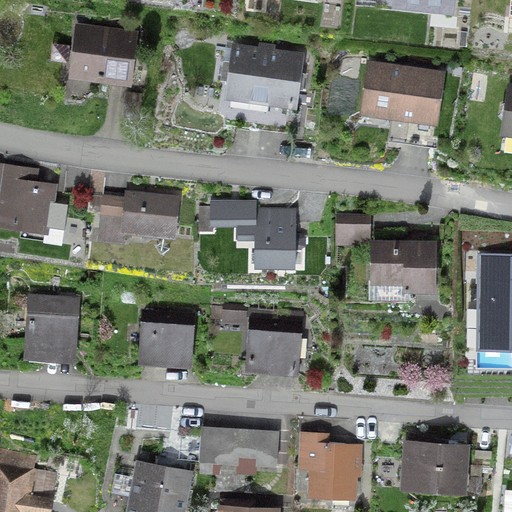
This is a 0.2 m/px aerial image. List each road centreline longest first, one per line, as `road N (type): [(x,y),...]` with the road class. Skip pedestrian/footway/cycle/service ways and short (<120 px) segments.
road 1 (residential): [(0,141),(511,204)]
road 2 (residential): [(0,381),(511,415)]
